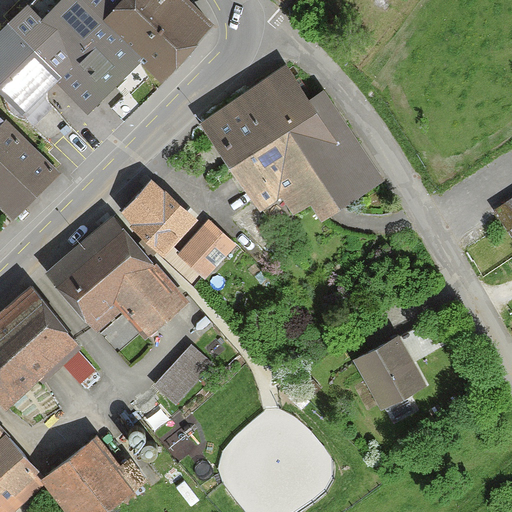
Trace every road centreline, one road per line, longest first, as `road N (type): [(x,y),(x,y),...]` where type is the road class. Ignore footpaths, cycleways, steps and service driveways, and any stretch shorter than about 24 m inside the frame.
road 1 (residential): [(242,21),(282,30),(337,82),(511,366)]
road 2 (tertiary): [(242,21),(240,40),(220,68),(0,286)]
